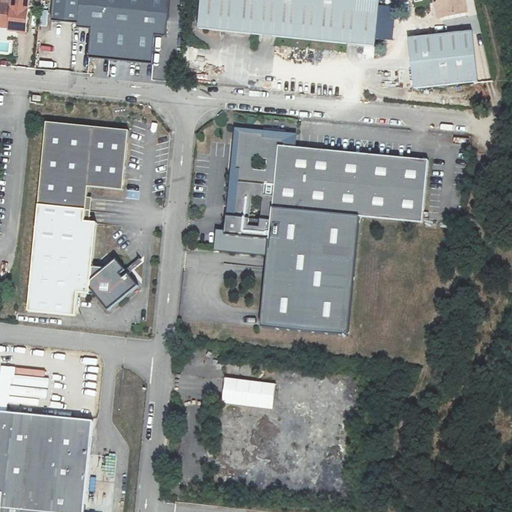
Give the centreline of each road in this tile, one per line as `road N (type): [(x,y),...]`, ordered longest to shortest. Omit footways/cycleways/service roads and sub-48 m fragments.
road 1 (unclassified): [(189,96),(147,511)]
road 2 (unclassified): [(482,126),(189,96)]
road 3 (unclassified): [(189,96),(0,77)]
